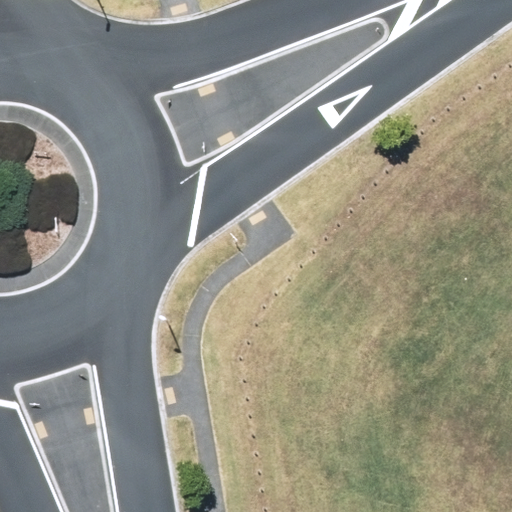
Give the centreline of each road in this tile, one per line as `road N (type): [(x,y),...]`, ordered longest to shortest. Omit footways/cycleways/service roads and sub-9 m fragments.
road 1 (residential): [(467,0),(423,45),(218,190),(138,235)]
road 2 (residential): [(94,85),(339,0)]
road 3 (residential): [(108,289),(142,511)]
road 4 (residential): [(94,85),(121,116),(138,154),(138,235)]
road 5 (residential): [(108,289),(42,332),(0,338)]
